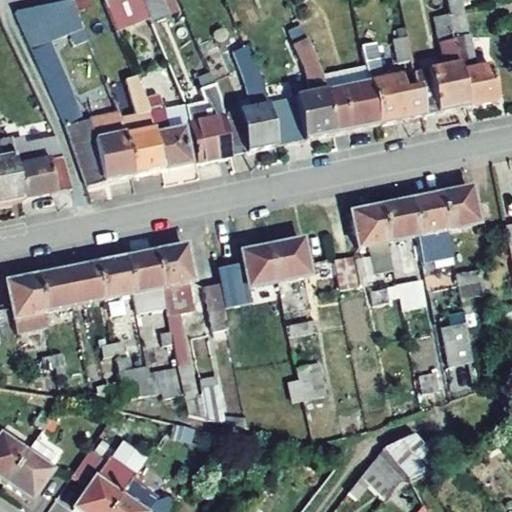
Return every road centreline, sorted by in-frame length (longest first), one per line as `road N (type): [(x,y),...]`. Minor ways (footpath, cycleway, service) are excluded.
road 1 (tertiary): [(511,142),(0,248)]
road 2 (track): [(0,4),(59,129),(90,228)]
